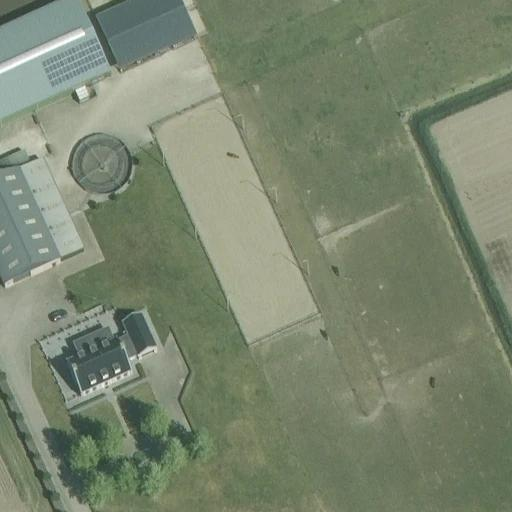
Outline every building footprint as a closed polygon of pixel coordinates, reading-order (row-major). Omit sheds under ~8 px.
[(277,0),(222,0),(232,21),(260,9),(267,23),(284,15),(277,0)] [(0,35),(0,128),(36,112),(110,78),(75,1),(0,35)] [(17,168),(39,159),(36,150),(14,159),(17,168)] [(0,277),(5,288),(59,263),(83,252),(41,161),(0,180),(0,277)] [(66,366),(80,398),(131,375),(126,363),(137,358),(138,361),(156,352),(141,317),(122,326),(128,339),(117,344),(117,343),(113,345),(108,332),(91,340),(96,352),(66,366)]
